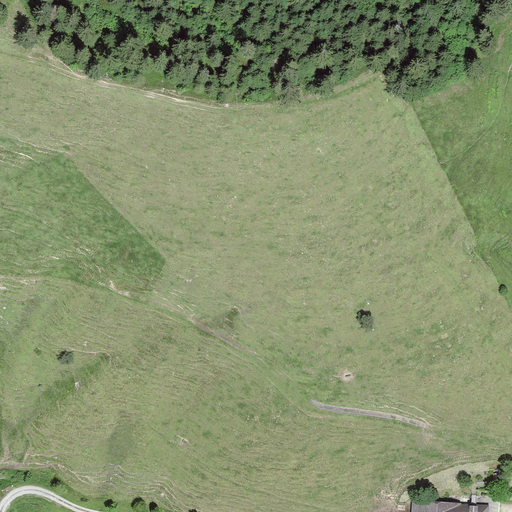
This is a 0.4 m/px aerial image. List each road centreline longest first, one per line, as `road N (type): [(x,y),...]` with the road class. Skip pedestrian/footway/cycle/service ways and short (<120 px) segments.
road 1 (track): [(511,448),(308,399),(181,314),(111,289)]
road 2 (track): [(295,107),(372,212),(455,275),(511,369)]
